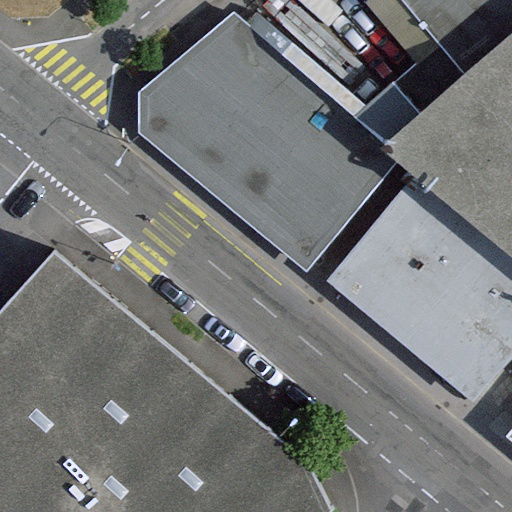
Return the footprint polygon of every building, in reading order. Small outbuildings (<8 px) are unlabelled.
[(511,0),(384,0),(437,70),(511,10),(511,0)] [(311,260),(396,162),(226,16),(141,114),(311,260)] [(511,20),(368,127),(417,175),(511,259),(511,20)] [(511,345),(511,259),(417,175),(318,281),(463,404),(511,345)] [(308,511),(298,472),(36,257),(0,294),(0,511),(308,511)]
